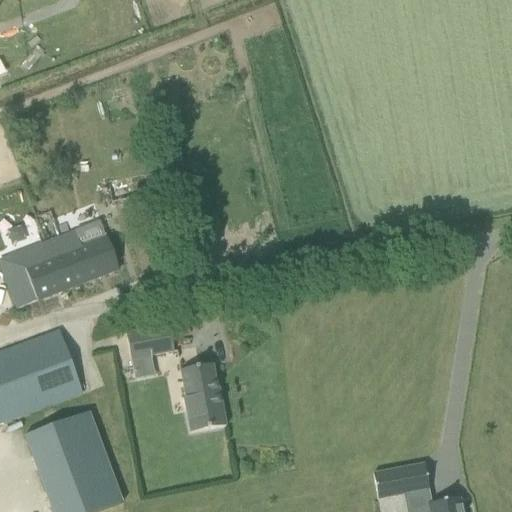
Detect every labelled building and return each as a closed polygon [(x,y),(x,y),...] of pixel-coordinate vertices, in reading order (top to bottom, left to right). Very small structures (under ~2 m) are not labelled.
[(73,234),(45,245),(63,290),(116,271),(104,240),(85,247),(78,249),(73,234)] [(45,245),(0,261),(0,263),(9,289),(16,308),(63,290),(45,245)] [(172,353),(167,326),(124,334),(129,364),(150,360),(149,357),(172,353)] [(58,333),(39,340),(0,354),(0,423),(80,394),(58,333)] [(213,383),(210,366),(178,372),(189,434),(224,427),(215,382),(213,383)] [(87,414),(23,438),(50,511),(100,511),(121,504),(87,414)] [(423,465),(371,475),(376,501),(428,491),(423,465)] [(462,511),(460,501),(428,507),(429,511),(462,511)]
